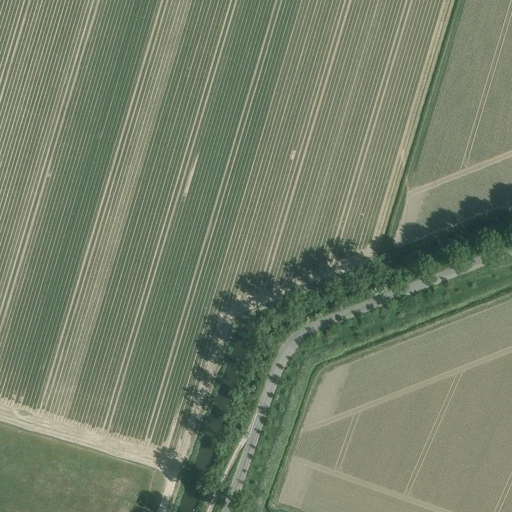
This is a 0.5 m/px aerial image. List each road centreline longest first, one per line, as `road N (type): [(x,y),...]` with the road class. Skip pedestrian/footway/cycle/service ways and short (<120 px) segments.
road 1 (track): [(464,0),(388,250),(370,267),(240,318),(188,464),(175,469),(161,511)]
road 2 (unclassified): [(227,511),(293,343),(330,320),(511,249)]
road 3 (track): [(511,296),(326,370),(274,505),(293,511)]
road 4 (track): [(386,253),(402,254),(511,210)]
